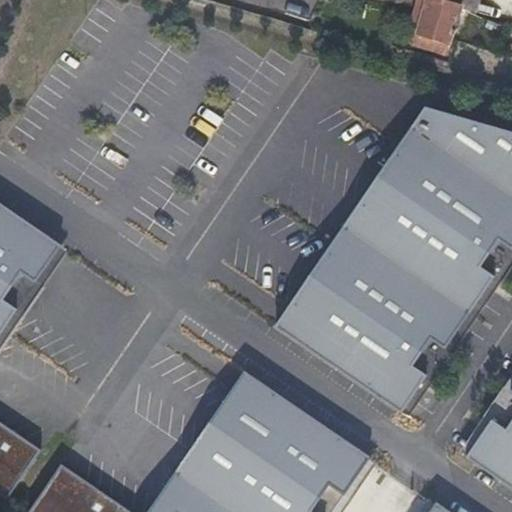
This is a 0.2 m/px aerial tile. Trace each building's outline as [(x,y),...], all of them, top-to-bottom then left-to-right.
[(447,52),(456,6),(457,4),(445,2),(446,0),(417,0),(410,31),(416,44),(447,52)] [(471,11),(474,0),(446,0),(445,2),(457,4),(456,6),(471,11)] [(401,412),(402,411),(409,415),(511,265),(511,132),(425,107),(275,326),(401,412)] [(0,204),(0,495),(5,500),(40,450),(0,422),(0,349),(67,251),(0,204)] [(130,511),(60,464),(26,511),(331,511),(369,457),(244,371),(147,511),(130,511)] [(511,488),(511,374),(459,451),(467,456),(466,457),(511,488)] [(449,511),(436,503),(429,511),(449,511)]
